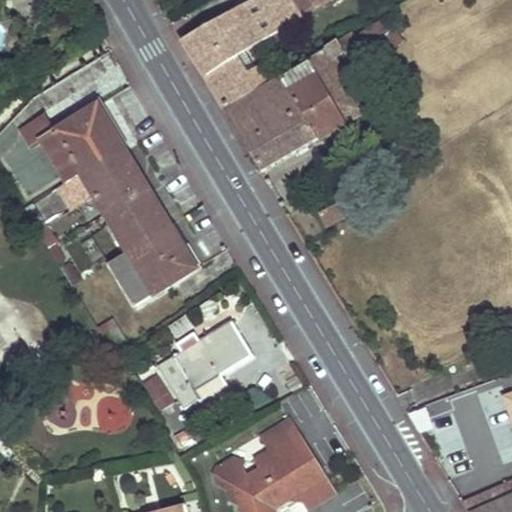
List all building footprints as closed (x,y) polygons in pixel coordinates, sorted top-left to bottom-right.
[(291,0),(256,0),(183,42),(204,78),(248,50),(284,28),(279,21),(298,10),(291,0)] [(298,10),(279,21),(284,28),(302,17),(298,10)] [(388,19),(358,38),(374,64),(405,44),(388,19)] [(348,37),(309,61),(311,63),(227,113),(264,174),(320,141),(308,122),(336,104),(342,115),(349,110),(337,89),(352,80),(339,59),(348,54),(350,59),(359,54),(348,37)] [(248,50),(204,78),(215,94),(258,67),(248,50)] [(261,66),(258,67),(215,94),(225,111),(271,83),(261,66)] [(369,111),(352,80),(337,89),(349,110),(342,115),(336,104),(308,122),(320,141),(369,111)] [(99,105),(55,132),(81,175),(125,149),(99,105)] [(55,132),(42,140),(68,182),(81,175),(55,132)] [(68,182),(54,192),(67,213),(94,197),(104,213),(148,186),(125,149),(81,175),(68,182)] [(148,186),(104,213),(129,252),(172,225),(148,186)] [(32,205),(25,209),(48,247),(56,242),(32,205)] [(340,206),(323,217),(330,229),(347,219),(340,206)] [(129,252),(109,264),(136,307),(198,270),(172,225),(129,252)] [(56,242),(48,247),(58,262),(65,258),(56,242)] [(102,326),(107,347),(123,343),(118,322),(102,326)] [(228,388),(223,378),(255,356),(234,323),(201,342),(198,336),(180,345),(184,353),(175,358),(177,361),(161,370),(177,398),(186,411),(202,401),(203,403),(228,388)] [(511,386),(502,390),(511,423),(511,386)] [(290,422),(265,437),(272,449),(298,434),(290,422)] [(336,495),(298,434),(272,449),(258,460),(263,469),(250,477),(244,469),(245,463),(235,461),(221,468),(216,485),(231,490),(233,503),(242,506),(242,511),(277,511),(278,510),(293,502),(308,504),(311,510),(336,495)] [(511,493),(509,486),(492,493),(497,505),(511,498),(511,493)] [(469,511),(480,511),(497,505),(492,493),(465,505),(469,511)] [(511,511),(511,498),(497,505),(480,511),(511,511)]
